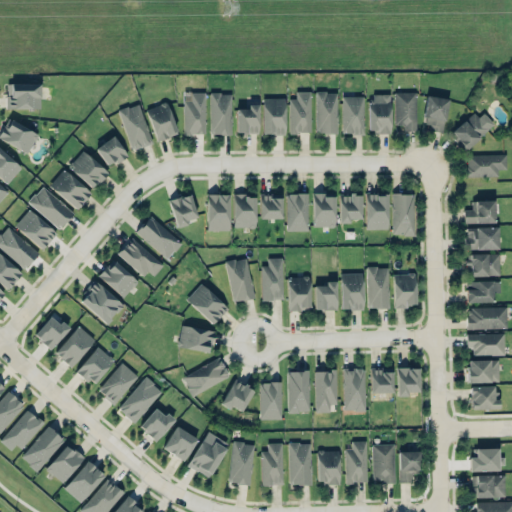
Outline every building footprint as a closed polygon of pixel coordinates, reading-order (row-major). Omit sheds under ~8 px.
[(40,83),(6,83),(6,108),(39,109),(40,83)] [(310,132),(310,91),(295,91),(295,99),(288,99),(289,133),(310,132)] [(336,133),(336,91),(315,91),(315,133),(336,133)] [(394,124),(403,124),(403,130),(417,130),(416,91),(393,91),(394,124)] [(183,134),(205,133),(204,92),(183,92),(183,134)] [(209,134),(230,134),(230,93),(210,93),(209,134)] [(368,132),(389,132),(390,94),(369,93),(368,132)] [(342,134),(363,133),(363,95),(341,96),(342,134)] [(443,132),(447,98),(427,96),(424,130),(443,132)] [(284,98),(262,97),(262,134),(284,134),(284,98)] [(156,140),(177,133),(166,102),(145,109),(156,140)] [(138,103),(117,109),(130,150),(151,143),(138,103)] [(236,133),(257,133),(257,104),(248,104),(248,108),(235,108),(236,133)] [(463,149),(494,125),(481,108),(450,133),(463,149)] [(0,138),(26,153),(37,134),(7,117),(0,130),(0,138)] [(113,160),(116,163),(127,155),(113,135),(95,148),(106,165),(113,160)] [(0,179),(5,184),(20,168),(0,148),(0,179)] [(106,172),(82,150),(67,166),(92,188),(106,172)] [(466,176),(497,176),(497,169),(505,169),(505,154),(465,155),(466,176)] [(75,209),(90,193),(63,168),(48,185),(75,209)] [(72,213),(42,185),(27,201),(58,229),(72,213)] [(196,216),(189,193),(168,200),(176,227),(189,223),(188,219),(196,216)] [(228,193),(206,194),(206,230),(228,230),(228,193)] [(259,194),(260,218),(281,218),(280,193),(259,194)] [(285,193),(286,231),(308,230),(307,193),(285,193)] [(334,226),(333,193),(311,193),(312,226),(334,226)] [(360,218),(360,193),(338,194),(339,222),(351,222),(351,218),(360,218)] [(364,193),(365,229),(387,229),(386,193),(364,193)] [(414,193),(392,193),(391,234),(413,235),(414,193)] [(255,194),(233,194),(232,227),(254,227),(255,194)] [(494,222),(493,200),(471,200),(471,209),(463,209),(463,223),(494,222)] [(55,232),(28,209),(14,225),(41,249),(55,232)] [(135,232),(167,258),(181,242),(149,215),(135,232)] [(0,247),(23,269),(37,253),(7,225),(0,232),(0,247)] [(465,249),(497,248),(496,226),(464,227),(465,249)] [(147,270),(153,275),(162,264),(130,237),(117,253),(143,275),(147,270)] [(498,253),(465,254),(465,276),(499,275),(498,253)] [(253,297),(246,257),(224,261),(232,301),(253,297)] [(282,299),(281,257),(267,258),(267,265),(260,265),(261,300),(282,299)] [(123,297),(137,280),(110,259),(97,276),(123,297)] [(388,307),(387,266),(366,267),(367,308),(388,307)] [(361,273),(339,273),(340,309),(362,308),(361,273)] [(393,307),(415,306),(414,273),(392,274),(393,307)] [(309,309),(309,276),(287,276),(287,309),(309,309)] [(336,309),(335,280),(326,281),(326,285),(313,285),(314,309),(336,309)] [(498,280),(465,281),(465,303),(491,302),(491,292),(499,292),(498,280)] [(122,304),(94,281),(78,300),(106,323),(122,304)] [(185,299),(212,324),(227,308),(200,283),(185,299)] [(505,306),(466,307),(466,329),(505,328),(505,306)] [(33,335),(50,349),(67,328),(50,314),(33,335)] [(69,366),(94,340),(78,325),(53,351),(69,366)] [(210,351),(213,329),(179,325),(177,347),(210,351)] [(503,332),(465,333),(466,347),(471,347),(472,355),(503,354),(503,332)] [(93,384),(113,359),(95,345),(75,371),(93,384)] [(181,377),(191,396),(228,376),(218,356),(181,377)] [(467,382),(498,382),(497,359),(467,360),(467,382)] [(137,376),(121,362),(96,389),(113,404),(137,376)] [(342,409),(364,409),(363,367),(342,368),(342,409)] [(392,392),(391,367),(369,368),(370,392),(392,392)] [(396,396),(409,395),(408,391),(418,391),(418,367),(395,368),(396,396)] [(336,403),(335,369),(314,370),(314,411),(329,411),(329,403),(336,403)] [(308,412),(308,370),(287,370),(287,412),(308,412)] [(161,390),(144,376),(117,408),(134,422),(161,390)] [(240,413),(252,389),(233,379),(220,402),(240,413)] [(280,418),(280,382),(258,382),(259,419),(280,418)] [(469,408),(496,408),(496,385),(469,386),(469,408)] [(0,397),(0,431),(23,404),(6,390),(0,397)] [(155,441),(174,419),(165,412),(163,415),(154,407),(138,426),(155,441)] [(42,422),(26,408),(1,438),(18,452),(42,422)] [(36,471),(63,439),(46,425),(20,457),(36,471)] [(196,438),(174,426),(162,448),(184,460),(196,438)] [(186,465),(208,477),(225,448),(203,436),(186,465)] [(226,481),(248,484),(254,444),(233,440),(226,481)] [(366,482),(365,440),(351,440),(351,448),(344,448),(345,482),(366,482)] [(261,485),(282,484),(281,442),(266,442),(267,450),(260,450),(261,485)] [(310,484),(309,442),(287,442),(288,484),(310,484)] [(44,468),(61,482),(82,458),(65,443),(44,468)] [(372,479),(380,479),(380,483),(394,482),(392,443),(371,444),(372,479)] [(497,447),(474,448),(474,456),(468,456),(469,469),(503,469),(503,456),(497,456),(497,447)] [(338,483),(338,450),(316,450),(316,483),(338,483)] [(419,450),(397,451),(398,481),(411,481),(411,472),(419,472),(419,450)] [(63,486),(79,502),(103,476),(87,460),(63,486)] [(503,474),(470,475),(470,497),(504,497),(503,474)] [(104,511),(123,492),(107,478),(79,509),(81,511),(104,511)] [(111,511),(140,511),(143,509),(127,495),(111,511)] [(511,511),(511,500),(474,501),(475,511),(471,511),(511,511)]
